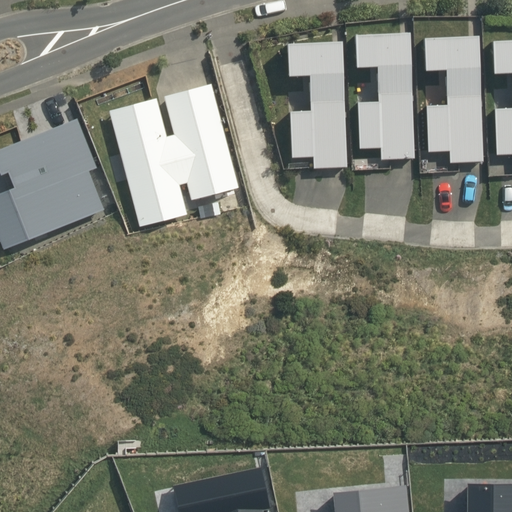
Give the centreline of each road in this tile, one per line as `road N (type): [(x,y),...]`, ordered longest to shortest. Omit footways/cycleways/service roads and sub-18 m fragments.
road 1 (residential): [(220,0),(269,182),(292,212),(511,233)]
road 2 (residential): [(110,26),(0,84)]
